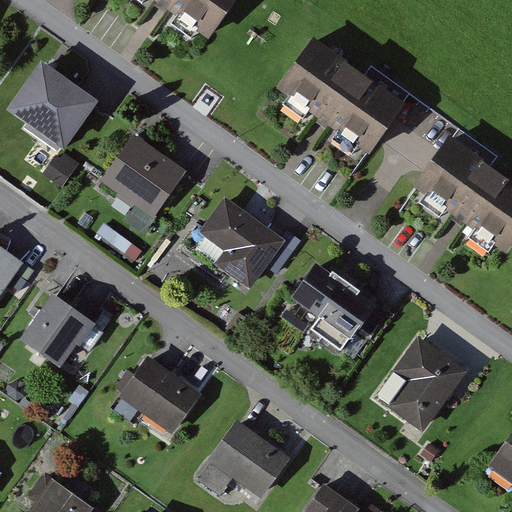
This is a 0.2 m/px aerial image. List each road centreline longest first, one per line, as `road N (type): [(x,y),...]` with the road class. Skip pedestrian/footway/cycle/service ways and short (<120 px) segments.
road 1 (residential): [(20,0),(511,351)]
road 2 (residential): [(0,192),(444,511)]
